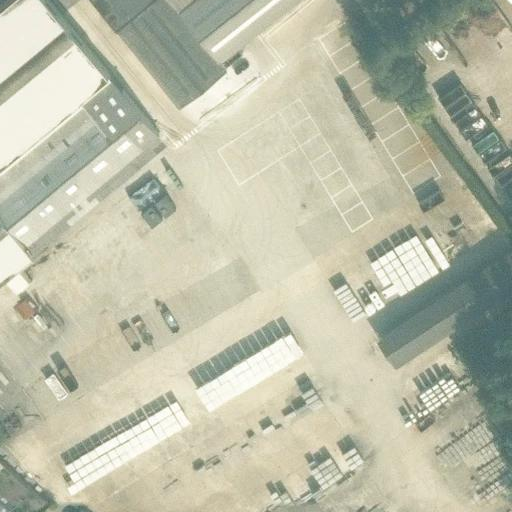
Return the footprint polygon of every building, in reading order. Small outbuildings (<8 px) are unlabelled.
[(0,0),(0,259),(165,126),(61,0),(0,0)] [(277,0),(104,0),(180,95),(232,50),(224,41),(277,0)] [(316,35),(334,26),(330,18),(313,28),(316,35)] [(325,78),(314,84),(326,107),(338,100),(325,78)] [(367,321),(386,351),(511,271),(511,247),(504,235),(367,321)] [(444,370),(454,364),(441,342),(433,347),(432,346),(409,360),(426,390),(448,377),(444,370)]
